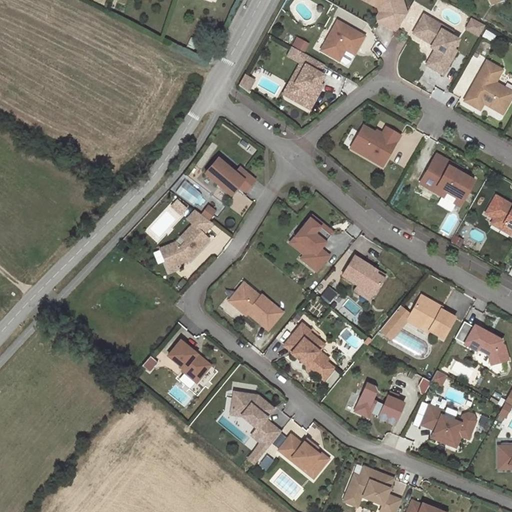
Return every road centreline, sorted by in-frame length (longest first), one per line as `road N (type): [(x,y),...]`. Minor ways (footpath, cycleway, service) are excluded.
road 1 (residential): [(290,161),(230,257),(186,302),(344,438),(511,505)]
road 2 (unclassified): [(0,333),(163,163),(209,94)]
road 3 (residential): [(511,154),(381,86),(364,91),(290,161)]
road 4 (residential): [(290,161),(375,231),(511,306)]
